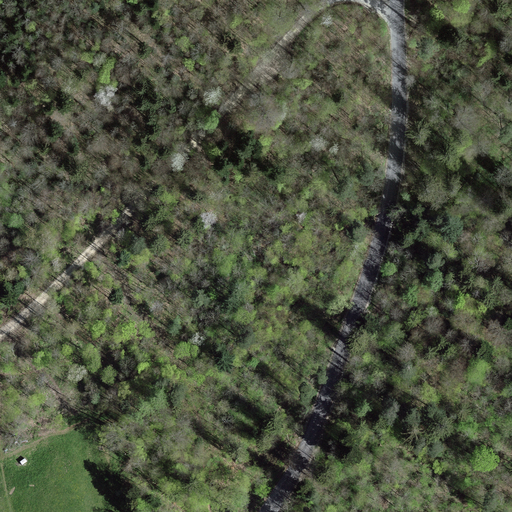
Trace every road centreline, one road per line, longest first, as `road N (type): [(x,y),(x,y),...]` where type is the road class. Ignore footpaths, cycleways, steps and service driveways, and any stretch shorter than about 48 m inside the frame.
road 1 (unclassified): [(267,511),(307,442),(382,234),(398,128),(395,0)]
road 2 (track): [(327,0),(33,305),(0,329)]
